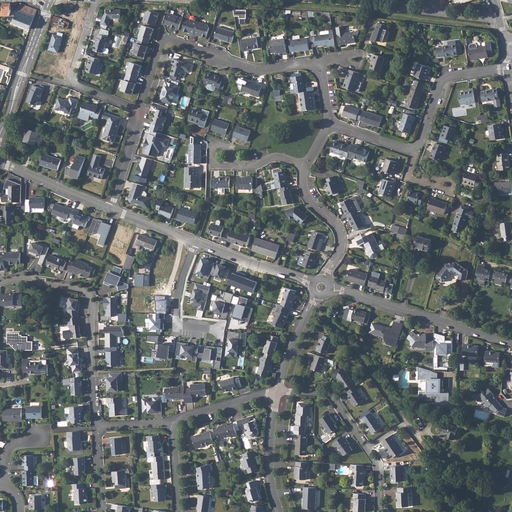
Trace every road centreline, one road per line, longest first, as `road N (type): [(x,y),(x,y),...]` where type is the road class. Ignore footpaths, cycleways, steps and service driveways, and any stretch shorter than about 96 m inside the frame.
road 1 (track): [(319,312),(373,370),(477,511)]
road 2 (residential): [(0,284),(22,278),(87,295),(95,427)]
road 3 (residential): [(334,289),(511,342)]
road 4 (residential): [(379,511),(375,463),(328,392),(277,392)]
road 5 (residential): [(91,0),(71,80),(142,110)]
road 6 (tertiary): [(49,0),(0,133)]
road 7 (residential): [(413,147),(444,77),(506,68)]
road 8 (residential): [(222,329),(177,323),(197,241)]
road 9 (residential): [(324,275),(340,235),(305,193),(303,168)]
road 10 (residential): [(279,511),(269,468),(277,392)]
road 11 (residential): [(111,208),(0,161)]
road 12 (residential): [(310,282),(197,241)]
